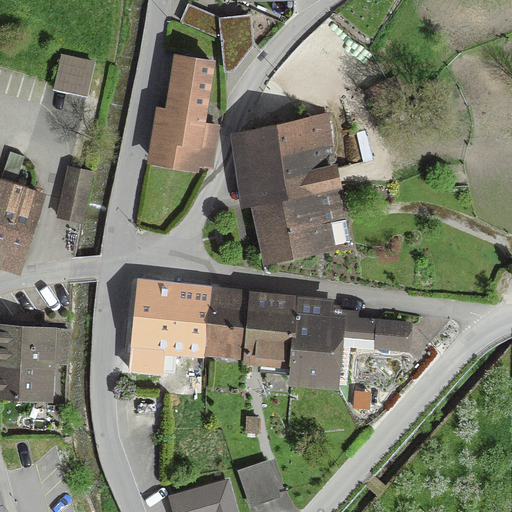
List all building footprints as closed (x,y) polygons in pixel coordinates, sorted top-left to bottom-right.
[(220,18),(188,4),(181,20),(213,35),(220,18)] [(91,64),(60,57),(53,88),(85,95),(91,64)] [(193,163),(209,166),(215,127),(199,125),(200,122),(190,120),(192,109),(202,111),(210,62),(184,58),(174,118),(158,115),(150,159),(192,166),(193,163)] [(380,120),(400,109),(385,80),(365,92),(380,120)] [(243,132),(250,187),(266,263),(347,246),(342,220),(312,225),(305,195),(334,188),(324,115),(243,132)] [(22,157),(8,152),(0,176),(0,182),(12,186),(22,157)] [(79,222),(90,173),(67,168),(57,217),(79,222)] [(12,186),(0,182),(0,262),(16,267),(39,194),(12,186)] [(203,352),(204,352),(208,293),(179,289),(180,284),(162,282),(161,287),(136,284),(127,369),(159,373),(161,348),(203,352)] [(242,355),(242,354),(243,354),(248,297),(208,293),(204,352),(242,355)] [(290,374),(290,380),(291,380),(295,302),(248,297),(243,354),(261,356),(260,370),(290,374)] [(333,384),(337,344),(373,347),(375,323),(339,320),(339,319),(325,317),(326,305),(295,302),(291,380),(333,384)] [(375,323),(373,347),(404,350),(407,325),(376,322),(375,323)] [(49,358),(65,359),(67,331),(0,325),(0,395),(47,399),(49,358)] [(256,419),(246,419),(245,432),(255,432),(256,419)] [(266,463),(237,472),(248,503),(276,493),(266,463)] [(236,511),(228,481),(171,496),(174,511),(236,511)]
